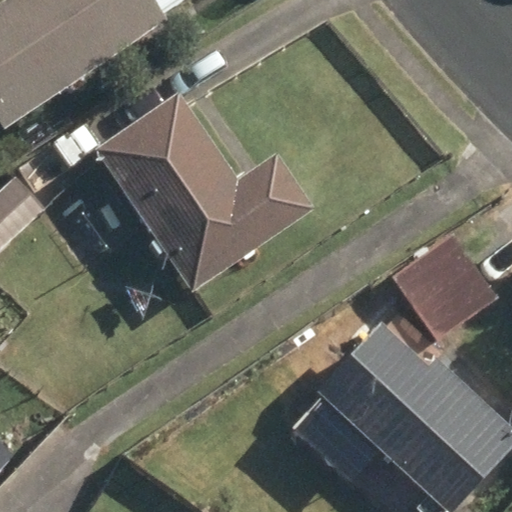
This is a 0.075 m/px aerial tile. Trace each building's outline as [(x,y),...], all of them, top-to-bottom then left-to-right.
[(22,0),(0,14),(0,129),(4,136),(69,94),(79,108),(97,98),(87,83),(167,33),(160,22),(194,0),(22,0)] [(98,160),(194,302),(314,221),(277,166),(238,192),(178,105),(98,160)] [(70,136),(15,185),(46,218),(99,169),(70,136)] [(0,171),(12,163),(0,145),(0,171)] [(86,189),(102,212),(114,203),(98,181),(86,189)] [(0,198),(0,258),(46,218),(15,185),(0,198)] [(393,283),(438,348),(499,304),(454,240),(393,283)] [(470,511),(466,508),(511,457),(511,437),(437,370),(430,378),(380,334),(316,405),(435,511),(470,511)]
